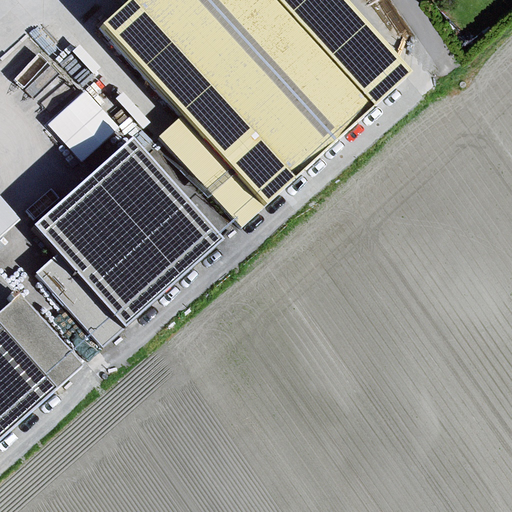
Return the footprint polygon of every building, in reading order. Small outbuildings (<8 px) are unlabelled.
[(14,0),(0,0),(0,21),(19,5),(14,0)] [(403,80),(330,0),(133,0),(96,34),(176,122),(156,140),(238,230),(403,80)] [(124,142),(24,229),(52,260),(36,274),(100,346),(215,245),(124,142)] [(0,207),(0,234),(13,223),(0,207)] [(0,437),(77,370),(0,283),(0,437)]
